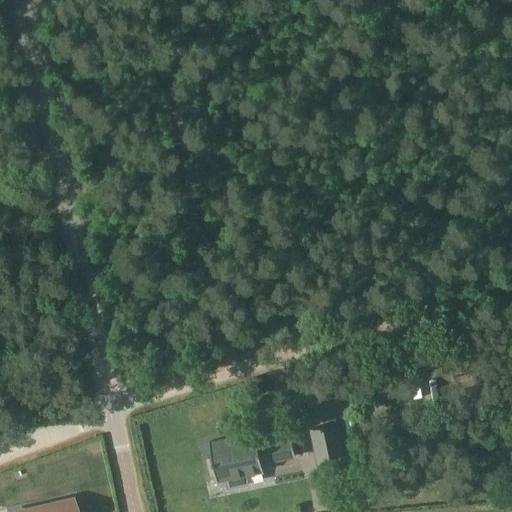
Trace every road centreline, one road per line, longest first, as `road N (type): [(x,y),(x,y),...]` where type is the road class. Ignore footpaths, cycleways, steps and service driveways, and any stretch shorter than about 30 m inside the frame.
road 1 (track): [(511,273),(112,408)]
road 2 (unclassified): [(112,408),(21,0)]
road 3 (unclassified): [(112,408),(0,454)]
